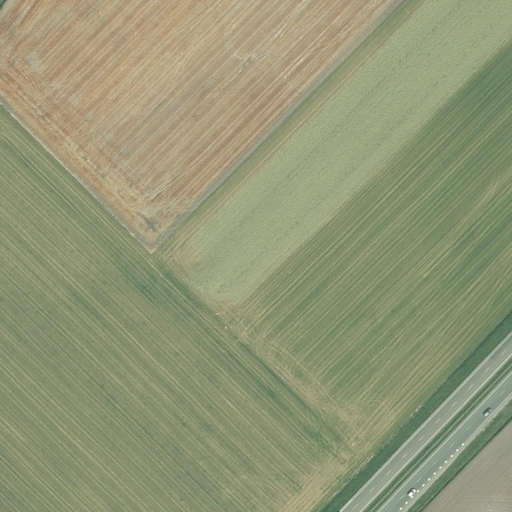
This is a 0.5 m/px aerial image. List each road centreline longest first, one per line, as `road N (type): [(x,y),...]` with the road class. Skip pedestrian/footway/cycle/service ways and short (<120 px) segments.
road 1 (trunk): [(511,343),(349,511)]
road 2 (trunk): [(387,511),(511,382)]
